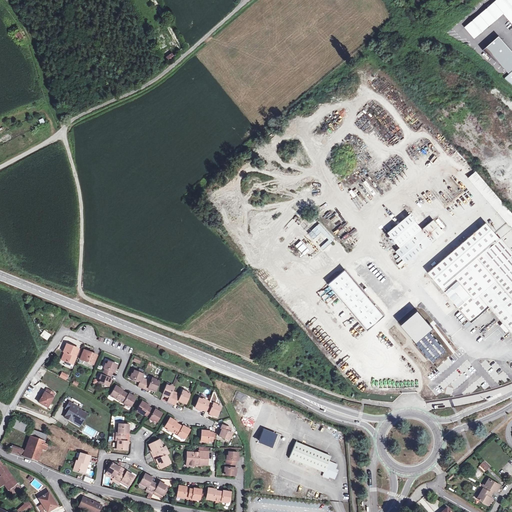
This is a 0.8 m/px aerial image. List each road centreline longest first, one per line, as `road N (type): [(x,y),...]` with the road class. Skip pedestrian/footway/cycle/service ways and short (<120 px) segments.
road 1 (track): [(62,130),(80,197),(80,290),(92,301),(364,402)]
road 2 (secondary): [(0,274),(305,399)]
road 3 (unclassified): [(0,169),(68,122),(155,79),(249,0)]
road 4 (residential): [(8,417),(68,332),(122,355),(123,384),(200,421)]
road 5 (residential): [(96,490),(102,454),(122,457),(153,472),(240,484),(239,511)]
road 6 (track): [(62,130),(30,40),(4,0)]
